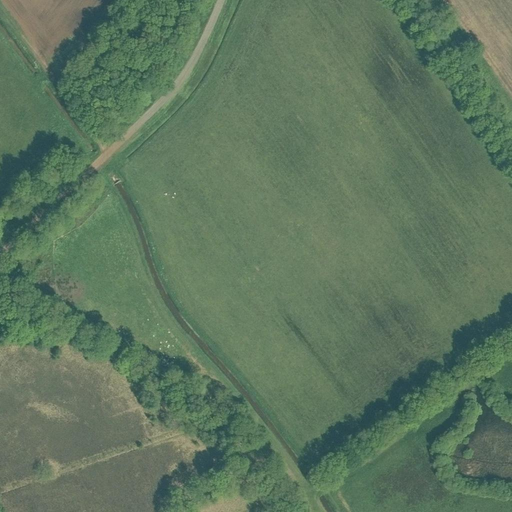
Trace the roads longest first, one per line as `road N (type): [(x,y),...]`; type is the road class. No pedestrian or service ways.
road 1 (unclassified): [(0,256),(165,98),(197,55),(221,0)]
road 2 (track): [(511,124),(423,0)]
